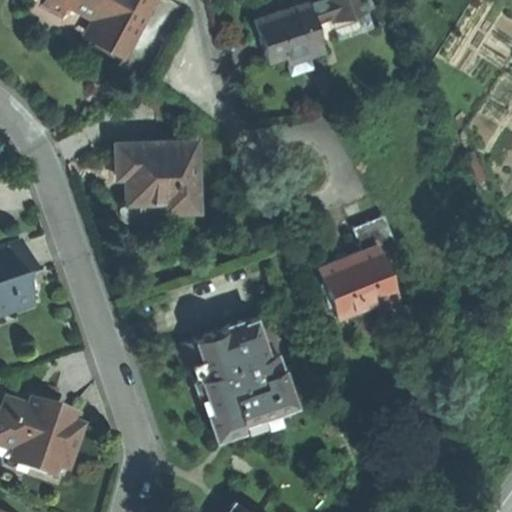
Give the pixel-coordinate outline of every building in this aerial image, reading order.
[(43,5),(45,0),(30,0),(22,16),(51,32),(61,14),(43,5)] [(150,0),(45,0),(43,5),(61,14),(67,3),(86,14),(100,21),(91,37),(121,54),(150,0)] [(312,21),(305,0),(252,19),(258,38),(266,60),(284,54),(286,62),(307,55),(322,50),(312,21)] [(306,0),(305,0),(312,21),(327,16),(363,3),(362,0),(306,0)] [(363,3),(327,16),(334,37),(371,25),(363,3)] [(311,65),(307,55),(286,62),(290,72),(311,65)] [(193,141),(114,142),(115,175),(123,175),(124,192),(124,199),(161,199),(171,198),(172,209),(194,208),(193,141)] [(162,209),(172,209),(171,198),(161,199),(162,209)] [(350,226),(360,250),(374,244),(377,253),(394,246),(381,214),(350,226)] [(26,258),(20,241),(0,247),(0,316),(31,305),(21,275),(31,272),(26,258)] [(360,250),(316,267),(326,293),(335,314),(341,312),(373,299),(391,292),(393,291),(377,253),(374,244),(360,250)] [(398,308),(391,292),(373,299),(380,315),(398,308)] [(380,315),(373,299),(341,312),(348,328),(380,315)] [(260,314),(179,342),(191,378),(198,397),(207,394),(212,410),(233,403),(238,420),(239,419),(268,410),(270,416),(293,409),(284,383),(290,381),(284,364),(278,366),(260,314)] [(68,415),(37,404),(35,411),(3,400),(0,408),(0,445),(12,449),(9,458),(49,472),(61,438),(73,442),(75,436),(77,428),(65,424),(68,415)] [(242,429),(239,419),(238,420),(233,403),(212,410),(205,413),(214,438),(242,429)] [(249,511),(232,499),(223,511),(249,511)]
